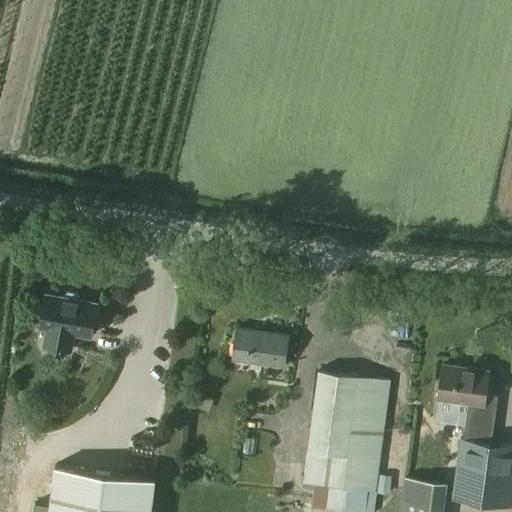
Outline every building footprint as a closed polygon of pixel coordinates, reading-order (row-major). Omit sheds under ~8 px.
[(71,348),(74,331),(92,334),(98,302),(80,298),(81,295),(78,291),(69,290),(65,292),(64,295),(47,292),(41,324),(48,326),(45,343),(71,348)] [(289,334),(237,327),(233,359),(285,366),(289,334)] [(443,363),(438,397),(435,419),(466,423),(464,439),(491,442),(496,401),(492,396),(486,395),(489,369),(443,363)] [(304,482),(315,483),(312,506),(362,511),(373,511),(376,491),(391,379),(319,369),(304,482)] [(511,501),(511,445),(491,442),(464,439),(461,438),(453,497),(511,505),(511,501)] [(150,511),(155,476),(55,463),(48,511),(150,511)] [(405,476),(399,511),(444,511),(448,481),(405,476)]
